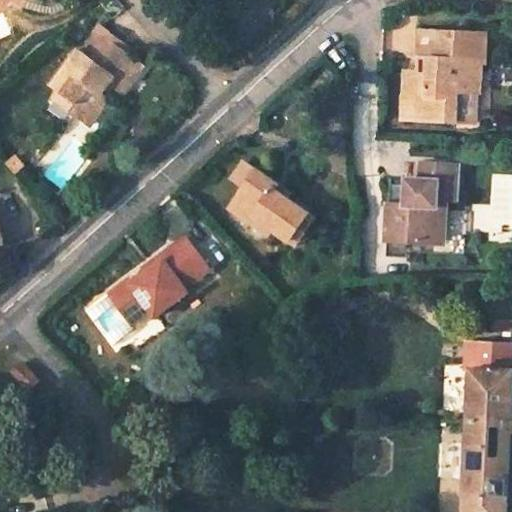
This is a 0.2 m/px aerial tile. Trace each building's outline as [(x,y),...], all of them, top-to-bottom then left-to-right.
[(416,67),(399,66),(398,90),(411,90),(410,113),(474,115),(475,84),(478,84),(480,29),(413,27),(412,55),(416,55),(427,56),(427,67),(416,67)] [(74,115),(91,128),(111,102),(105,98),(113,88),(118,93),(124,97),(145,69),(128,56),(112,44),(115,39),(100,28),(54,86),(61,91),(80,106),(74,115)] [(132,51),(115,39),(112,44),(128,56),(132,51)] [(427,67),(427,56),(416,55),(416,67),(427,67)] [(105,98),(111,102),(118,93),(113,88),(105,98)] [(397,113),(410,113),(411,90),(398,90),(397,113)] [(54,100),(74,115),(80,106),(61,91),(54,100)] [(250,181),(261,165),(248,157),(237,173),(250,181)] [(18,158),(10,166),(18,174),(26,167),(18,158)] [(391,176),(388,238),(437,240),(439,196),(447,197),(459,197),(460,162),(423,161),(422,178),(391,176)] [(250,181),(238,198),(279,225),(295,236),(304,222),(310,226),(320,213),(279,185),(283,180),(261,165),(250,181)] [(439,196),(437,240),(444,241),(447,197),(439,196)] [(279,225),(238,198),(235,204),(275,231),(279,225)] [(304,222),(295,236),(301,240),(310,226),(304,222)] [(132,274),(112,289),(134,320),(153,306),(156,310),(188,287),(185,283),(212,264),(188,232),(163,252),(165,256),(150,268),(135,279),(132,274)] [(150,268),(165,256),(163,252),(146,264),(150,268)] [(511,511),(511,369),(511,370),(511,354),(511,348),(511,342),(481,341),(480,369),(473,368),(471,418),(470,443),(469,478),(467,511),(511,511)] [(480,369),(481,341),(474,341),(473,362),(473,368),(480,369)] [(28,360),(19,368),(35,385),(45,377),(28,360)] [(469,478),(470,443),(460,443),(458,478),(469,478)]
